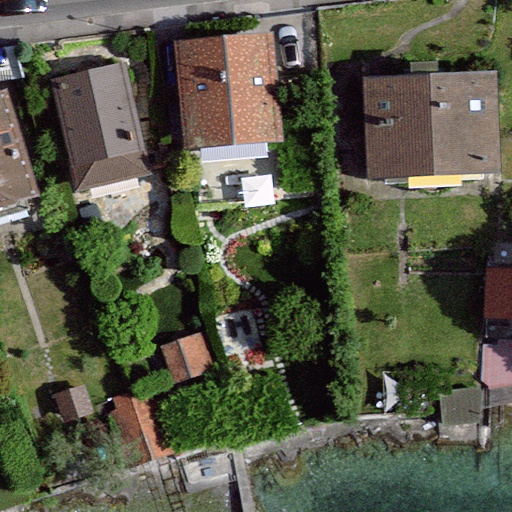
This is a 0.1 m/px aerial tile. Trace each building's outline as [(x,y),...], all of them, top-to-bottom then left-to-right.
[(268,62),(183,67),(189,163),(274,157),(268,62)] [(119,72),(58,87),(82,188),(143,173),(119,72)] [(486,77),(369,81),(373,170),(489,166),(486,77)] [(0,115),(0,229),(36,217),(0,115)] [(511,268),(496,268),(494,326),(511,326),(511,268)] [(193,333),(164,345),(179,379),(208,367),(193,333)] [(53,388),(63,413),(92,403),(79,380),(53,388)]
